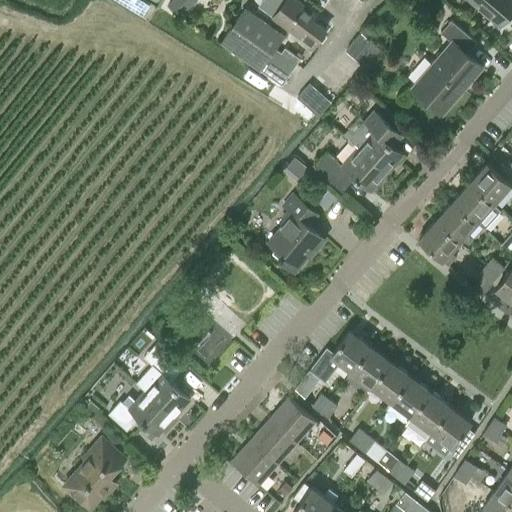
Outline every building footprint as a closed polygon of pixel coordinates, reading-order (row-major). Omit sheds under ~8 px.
[(172,0),(167,5),(180,17),(196,0),(172,0)] [(262,0),(259,6),(273,16),(313,46),(326,29),(312,18),(315,13),(297,0),(262,0)] [(511,0),(470,0),(500,25),(511,11),(511,0)] [(283,37),(270,28),(244,9),(220,42),(282,85),(289,75),(300,59),(285,48),(281,53),(275,49),(283,37)] [(452,43),(414,87),(443,113),(483,67),(467,54),(476,43),(451,21),(441,33),(452,43)] [(344,49),(361,64),(374,48),(358,34),(344,49)] [(318,115),(330,101),(308,82),(305,85),(296,96),(318,115)] [(348,139),(358,147),(387,173),(403,156),(383,138),(393,128),(374,111),(366,121),(365,121),(348,139)] [(371,192),(387,173),(358,147),(342,165),(327,152),(314,166),(339,189),(351,175),(371,192)] [(295,172),(303,163),(294,156),(286,164),(295,172)] [(511,163),(508,160),(501,168),(510,176),(511,172),(511,163)] [(494,203),(510,185),(486,163),(469,183),(493,204),(494,203)] [(469,183),(452,202),(476,223),(477,222),(485,229),(501,210),(494,203),(493,204),(469,183)] [(285,223),(269,242),(282,253),(278,257),(294,270),(306,254),(303,252),(319,233),(308,224),(317,213),(294,194),(284,205),(290,210),(281,220),(285,223)] [(435,220),(459,242),(462,239),(468,244),(473,239),(467,233),(476,223),(452,202),(435,220)] [(457,256),(451,251),(459,242),(435,220),(418,239),(442,261),(443,260),(449,265),(457,256)] [(497,276),(504,267),(493,257),(485,265),(497,276)] [(491,282),(497,276),(485,265),(479,272),(491,282)] [(511,301),(511,266),(496,290),(511,301)] [(351,371),(370,345),(349,330),(332,353),(326,348),(309,371),(325,382),(340,362),(351,371)] [(161,355),(165,351),(156,343),(153,347),(161,355)] [(371,385),(390,360),(370,345),(351,371),(371,385)] [(152,365),(136,382),(144,389),(174,417),(190,399),(171,381),(183,368),(165,351),(152,365)] [(392,401),(410,375),(390,360),(371,385),(392,401)] [(412,415),(431,390),(410,375),(392,401),(412,415)] [(158,435),(174,417),(144,389),(128,407),(120,399),(108,413),(127,430),(139,417),(158,435)] [(412,415),(405,424),(426,439),(433,431),(451,405),(431,390),(412,415)] [(320,411),(330,398),(321,392),(312,405),(320,411)] [(288,396),(270,417),(297,441),(315,420),(288,396)] [(328,417),(338,404),(330,398),(320,411),(328,417)] [(90,399),(86,403),(94,410),(98,406),(90,399)] [(426,439),(426,440),(445,455),(449,451),(457,456),(475,433),(466,426),(471,420),(451,405),(433,431),(426,439)] [(91,418),(101,428),(107,421),(97,411),(91,418)] [(501,432),(506,424),(494,416),(489,424),(501,432)] [(278,462),(297,441),(270,417),(251,439),(278,462)] [(509,439),(501,433),(501,432),(489,424),(483,432),(503,447),(509,439)] [(349,439),(357,445),(367,433),(359,427),(349,439)] [(327,443),(333,437),(323,429),(318,435),(327,443)] [(367,433),(357,445),(365,452),(375,440),(367,433)] [(87,458),(64,484),(90,507),(109,486),(111,488),(115,482),(109,477),(126,457),(101,434),(83,455),(87,458)] [(278,462),(251,439),(232,460),(259,484),(278,462)] [(356,453),(343,470),(351,476),(355,471),(364,459),(356,453)] [(389,470),(397,477),(407,465),(398,458),(389,470)] [(465,458),(459,466),(473,475),(478,467),(465,458)] [(407,465),(397,477),(405,483),(414,471),(407,465)] [(473,475),(459,466),(453,475),(466,484),(472,475),(473,475)] [(473,475),(472,475),(475,478),(480,481),(486,472),(481,469),(478,467),(473,475)] [(367,480),(374,485),(383,473),(377,468),(367,480)] [(511,501),(511,471),(509,469),(494,490),(511,501)] [(383,473),(374,485),(383,493),(393,481),(383,473)] [(286,481),(279,489),(285,494),(292,486),(286,481)] [(300,502),(292,511),(325,511),(333,502),(338,495),(329,488),(323,495),(312,486),(311,487),(304,482),(293,496),(300,502)] [(397,497),(403,489),(396,484),(390,492),(397,497)] [(479,511),(511,511),(511,501),(494,490),(479,511)] [(407,511),(418,511),(424,505),(417,500),(407,511)] [(347,511),(333,502),(325,511),(347,511)]
